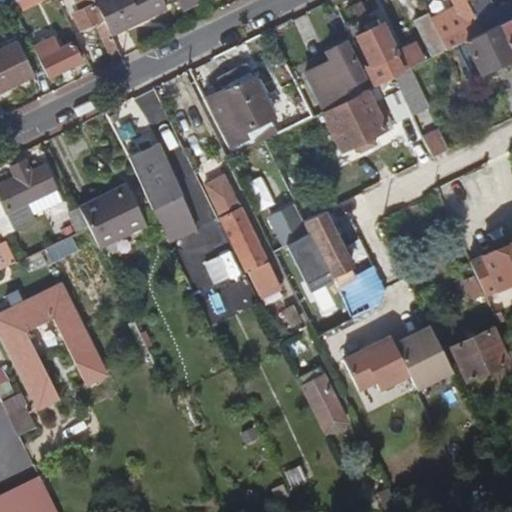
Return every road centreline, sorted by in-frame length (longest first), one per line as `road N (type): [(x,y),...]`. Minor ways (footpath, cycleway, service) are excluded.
road 1 (residential): [(0,144),(297,0)]
road 2 (unknown): [(140,76),(225,268)]
